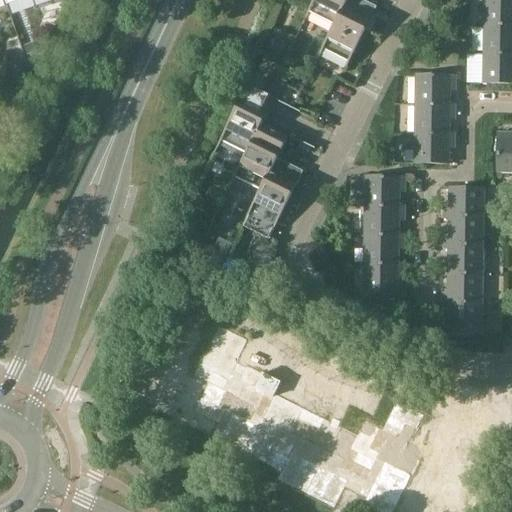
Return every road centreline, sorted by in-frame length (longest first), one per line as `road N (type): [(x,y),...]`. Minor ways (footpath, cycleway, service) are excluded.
road 1 (residential): [(421,347),(306,294),(289,257),(412,0)]
road 2 (tertiary): [(27,435),(92,252),(126,103)]
road 3 (residential): [(421,347),(426,175),(466,176),(468,105),(511,106)]
road 4 (tertiary): [(126,103),(70,212),(27,346),(0,399)]
